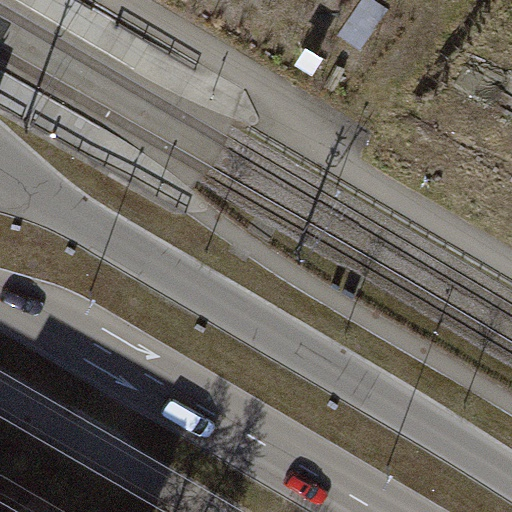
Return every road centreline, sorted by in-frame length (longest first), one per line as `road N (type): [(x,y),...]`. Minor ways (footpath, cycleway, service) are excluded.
road 1 (tertiary): [(511,482),(0,176)]
road 2 (tertiary): [(0,299),(375,511)]
